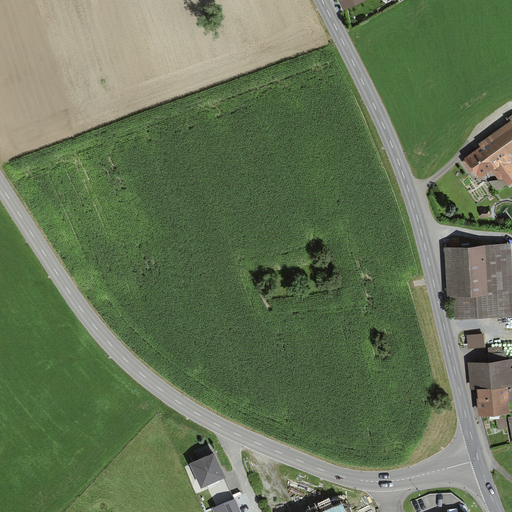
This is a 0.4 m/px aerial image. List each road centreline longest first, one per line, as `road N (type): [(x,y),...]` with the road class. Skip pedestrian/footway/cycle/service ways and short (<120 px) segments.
road 1 (tertiary): [(379,481),(274,450),(159,388),(83,311),(0,184)]
road 2 (tertiary): [(321,0),(408,188),(478,459)]
